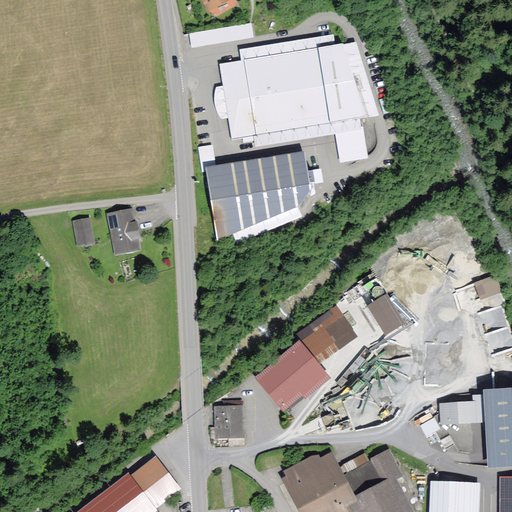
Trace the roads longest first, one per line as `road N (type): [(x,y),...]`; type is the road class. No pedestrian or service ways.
road 1 (residential): [(486,476),(366,435),(285,440),(199,461)]
road 2 (secondary): [(186,193),(199,461)]
road 3 (secondary): [(167,0),(186,193)]
road 4 (residential): [(186,193),(0,216)]
road 5 (unknown): [(199,461),(141,471),(80,511)]
